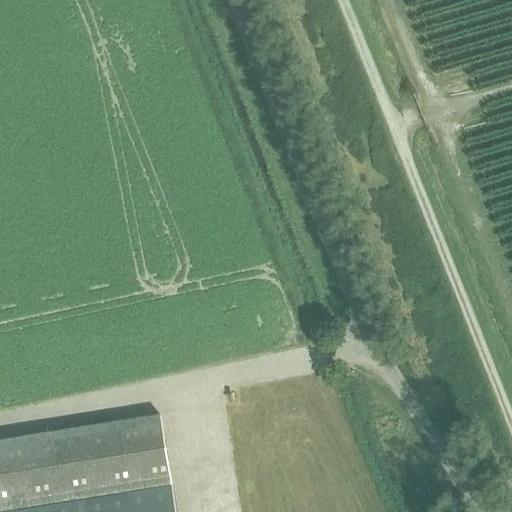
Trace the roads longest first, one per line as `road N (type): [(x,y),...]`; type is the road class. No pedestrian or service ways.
road 1 (unclassified): [(229,0),(372,349),(476,511)]
road 2 (track): [(511,429),(343,0)]
